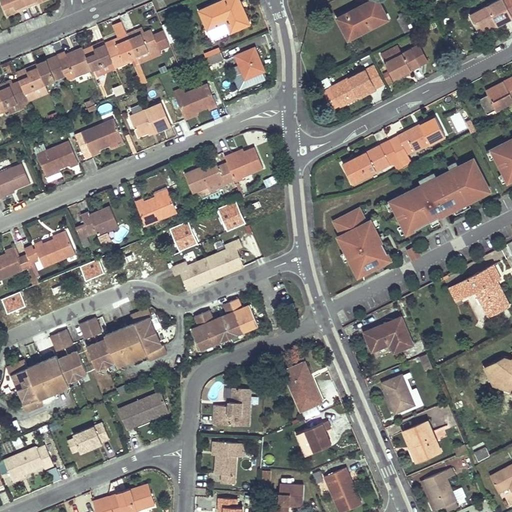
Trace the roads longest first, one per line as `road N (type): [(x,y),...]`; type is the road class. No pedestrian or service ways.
road 1 (residential): [(0,344),(133,281),(180,302),(303,257)]
road 2 (residential): [(289,107),(0,219)]
road 3 (residential): [(293,153),(511,47)]
road 4 (residential): [(323,316),(202,374),(178,452)]
road 5 (residential): [(511,217),(323,316)]
road 6 (residential): [(405,511),(323,316)]
road 7 (residential): [(178,452),(133,461),(4,511)]
road 8 (residential): [(123,0),(0,49)]
